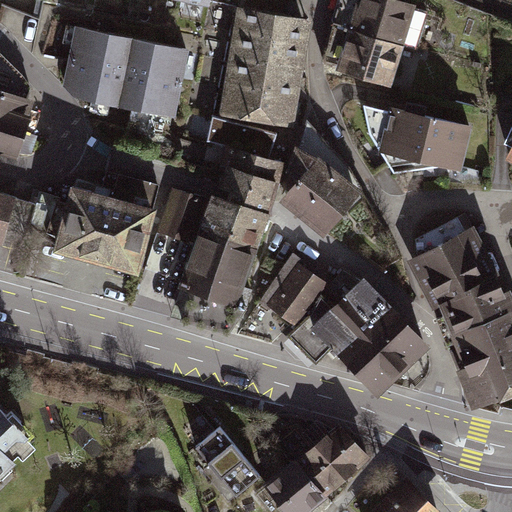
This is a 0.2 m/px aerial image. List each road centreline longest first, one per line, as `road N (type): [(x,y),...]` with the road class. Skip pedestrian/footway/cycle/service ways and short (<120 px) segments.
road 1 (primary): [(0,305),(438,431)]
road 2 (residential): [(423,324),(362,268),(266,207),(66,147)]
road 3 (residential): [(387,221),(325,108),(316,0)]
road 4 (residential): [(387,221),(476,199),(511,282)]
road 5 (residential): [(0,38),(62,104),(66,147)]
